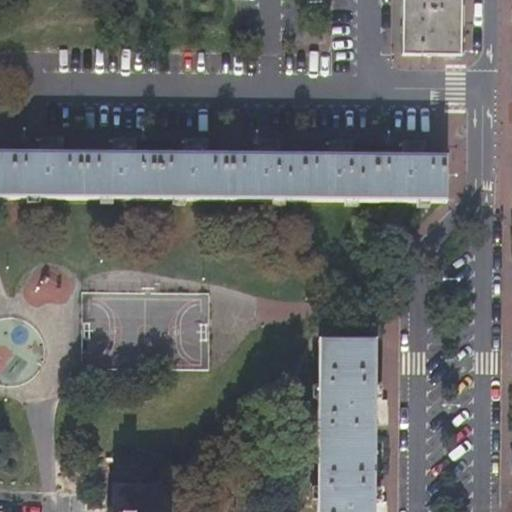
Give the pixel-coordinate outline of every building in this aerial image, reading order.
[(461,56),(461,0),(401,0),(400,55),(461,56)] [(111,139),(111,156),(137,156),(137,139),(111,139)] [(185,139),(185,156),(208,156),(208,139),(185,139)] [(39,140),(39,156),(63,156),(63,140),(39,140)] [(257,142),(257,156),(281,156),(281,142),(257,142)] [(401,142),(401,156),(423,156),(423,142),(401,142)] [(328,143),(328,156),(354,156),(354,143),(328,143)] [(63,156),(39,156),(0,155),(0,200),(444,202),(444,157),(423,156),(401,156),(354,156),(328,156),(281,156),(257,156),(208,156),(185,156),(137,156),(111,156),(63,156)] [(373,511),(374,501),(374,426),(375,403),(375,342),(319,341),(317,511),(373,511)] [(385,403),(375,403),(374,426),(385,426),(385,403)] [(111,511),(166,511),(166,487),(112,487),(111,511)] [(385,511),(386,501),(374,501),(373,511),(385,511)]
